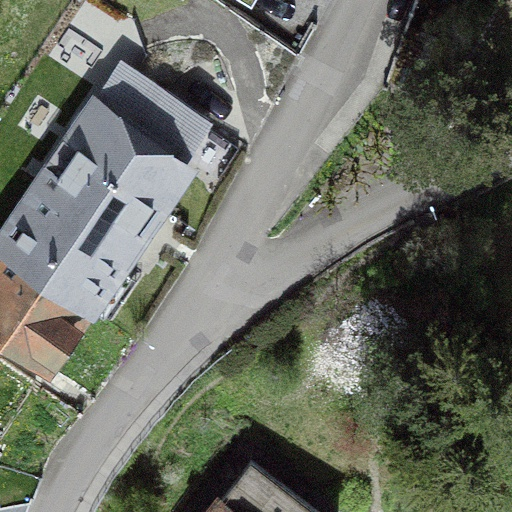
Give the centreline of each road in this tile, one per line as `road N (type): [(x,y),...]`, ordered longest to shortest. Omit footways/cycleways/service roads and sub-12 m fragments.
road 1 (residential): [(175,329),(376,0)]
road 2 (residential): [(175,329),(309,250),(511,149)]
road 3 (residential): [(53,511),(175,329)]
